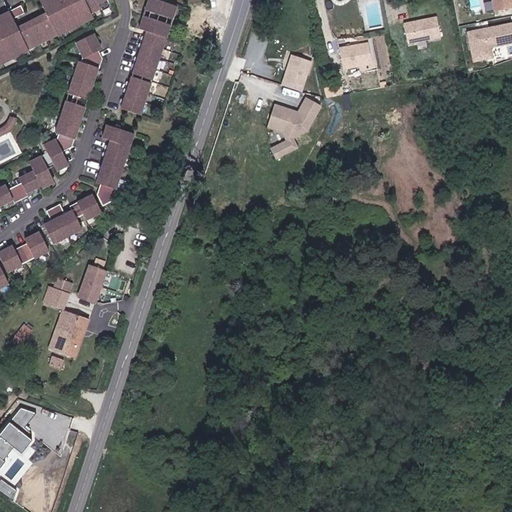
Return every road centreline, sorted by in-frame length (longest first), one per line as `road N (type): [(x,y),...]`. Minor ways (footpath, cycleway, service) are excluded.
road 1 (secondary): [(77,511),(247,0)]
road 2 (residential): [(0,238),(72,178),(84,156),(128,0)]
